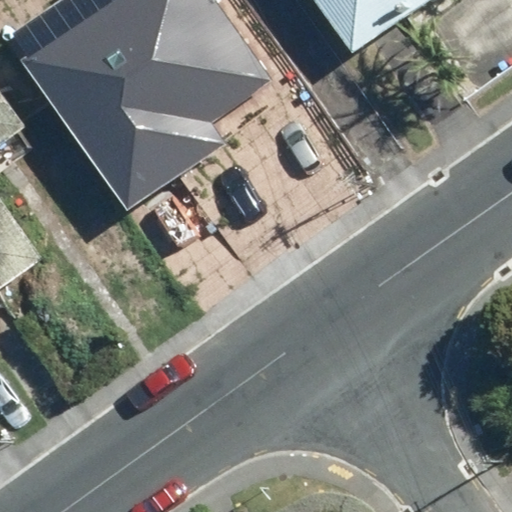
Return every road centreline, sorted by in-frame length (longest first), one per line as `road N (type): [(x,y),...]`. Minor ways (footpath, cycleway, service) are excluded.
road 1 (residential): [(62,511),(317,330)]
road 2 (residential): [(317,330),(511,191)]
road 3 (residential): [(446,511),(317,330)]
